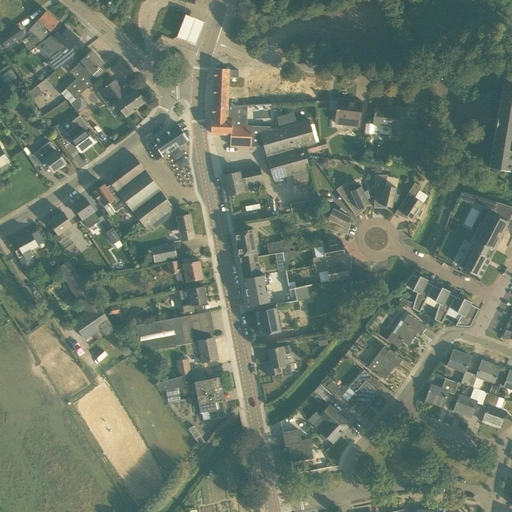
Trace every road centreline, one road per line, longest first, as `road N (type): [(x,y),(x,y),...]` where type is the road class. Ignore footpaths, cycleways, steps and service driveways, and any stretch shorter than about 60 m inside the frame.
road 1 (secondary): [(271,511),(197,94)]
road 2 (residential): [(458,118),(452,98),(425,79),(287,66),(209,41)]
road 3 (unclassified): [(0,231),(147,133),(168,94)]
road 4 (residential): [(344,495),(424,487),(492,501)]
road 5 (unclassified): [(168,94),(68,0)]
